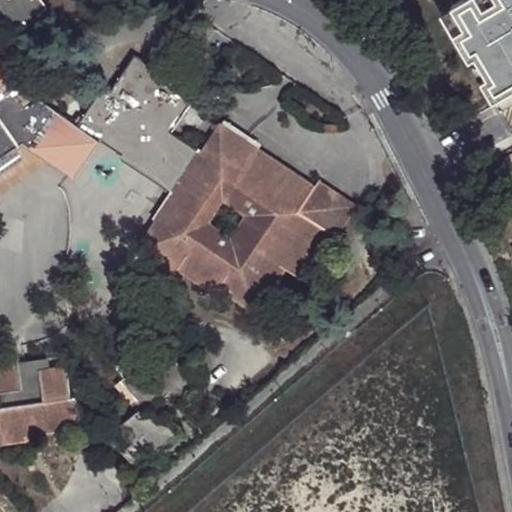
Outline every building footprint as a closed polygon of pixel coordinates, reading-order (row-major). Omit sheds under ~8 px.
[(0,0),(0,16),(12,34),(28,24),(36,33),(44,29),(47,30),(54,25),(50,17),(54,13),(45,0),(0,0)] [(511,0),(455,0),(457,3),(446,10),(458,31),(448,38),(464,64),(474,58),(486,78),(481,81),(494,102),(511,90),(511,0)] [(458,31),(446,10),(435,16),(448,38),(458,31)] [(0,164),(25,148),(50,165),(76,183),(104,145),(126,162),(126,165),(174,199),(182,190),(188,195),(165,229),(156,225),(132,259),(139,265),(143,261),(174,280),(179,276),(204,295),(200,302),(207,307),(216,296),(246,318),(243,323),(249,329),(285,278),(300,288),(330,244),(303,222),(319,196),(265,155),(261,156),(248,175),(213,148),(206,157),(178,136),(199,103),(143,59),(115,95),(106,91),(79,126),(43,101),(36,104),(0,53),(0,164)] [(474,58),(464,64),(488,105),(494,102),(481,81),(486,78),(474,58)] [(226,130),(213,148),(248,175),(261,156),(226,130)] [(0,200),(50,165),(25,148),(0,164),(0,200)] [(326,188),(319,196),(303,222),(330,244),(341,250),(365,215),(326,188)] [(394,242),(408,271),(410,271),(415,267),(418,260),(417,253),(420,252),(411,232),(394,242)] [(158,340),(138,358),(144,365),(125,381),(122,383),(135,398),(125,406),(131,412),(112,429),(125,445),(118,452),(126,463),(148,445),(155,453),(175,435),(159,416),(156,419),(148,408),(165,393),(173,404),(196,383),(158,340)] [(125,381),(144,365),(138,358),(132,351),(114,368),(125,381)] [(48,357),(18,363),(19,377),(39,374),(38,370),(49,368),(48,357)] [(19,377),(18,363),(16,358),(0,360),(0,403),(1,407),(0,407),(0,446),(27,442),(27,437),(34,436),(80,428),(76,397),(70,397),(65,365),(49,368),(38,370),(39,374),(19,377)]
